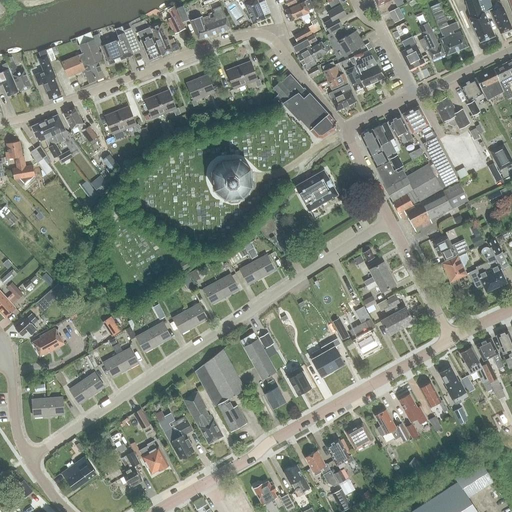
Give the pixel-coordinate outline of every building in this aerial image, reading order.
[(213,0),(201,0),(204,6),(208,4),(211,10),(216,8),(213,0)] [(232,0),(233,0),(242,0),(244,3),(252,24),(265,19),(257,0),(232,0)] [(285,10),(290,21),(309,12),(308,10),(313,8),(309,0),(306,0),(304,1),(285,10)] [(338,20),(346,15),(337,0),(332,0),(328,3),(332,9),(327,12),(331,19),(324,23),(330,34),(342,27),(338,20)] [(492,8),(489,0),(465,0),(470,17),(469,18),(479,42),(494,36),(484,12),(492,8)] [(458,28),(456,22),(448,25),(439,3),(430,7),(442,35),(443,35),(444,37),(439,39),(441,44),(442,43),(447,55),(467,46),(463,35),(461,35),(460,31),(454,34),(452,31),(458,28)] [(188,19),(183,5),(176,8),(181,22),(188,19)] [(184,28),(174,6),(167,9),(171,17),(167,19),(174,33),(184,28)] [(394,23),(403,18),(398,7),(389,12),(394,23)] [(500,34),(511,29),(507,16),(505,16),(501,7),(490,11),(500,34)] [(225,13),(221,15),(220,11),(213,14),(214,17),(219,32),(230,28),(225,13)] [(219,32),(214,17),(210,18),(209,15),(203,18),(202,16),(191,20),(198,39),(219,32)] [(320,29),(316,22),(308,27),(312,34),(320,29)] [(438,44),(432,32),(427,22),(418,27),(430,50),(428,51),(432,60),(445,55),(440,43),(438,44)] [(175,41),(170,44),(161,23),(150,29),(162,56),(173,51),(179,49),(175,41)] [(124,33),(124,32),(123,31),(122,26),(114,29),(118,39),(102,46),(109,64),(126,57),(133,54),(132,53),(130,48),(131,48),(124,33)] [(149,59),(161,54),(149,27),(137,32),(141,40),(139,42),(141,46),(143,47),(149,59)] [(297,42),(311,34),(308,27),(293,35),(297,42)] [(131,28),(123,31),(124,32),(124,33),(131,48),(130,48),(132,53),(140,50),(131,28)] [(357,50),(364,45),(355,31),(348,35),(337,41),(346,56),(356,49),(357,50)] [(310,46),(310,45),(317,41),(313,34),(292,45),(296,53),(300,51),(301,53),(297,56),(305,70),(315,64),(313,60),(316,58),(310,48),(309,46),(310,46)] [(409,70),(424,62),(412,37),(401,42),(405,50),(400,52),(409,70)] [(78,45),(82,54),(78,55),(62,62),(68,77),(84,70),(87,71),(91,69),(95,80),(104,77),(98,62),(102,60),(94,39),(78,45)] [(316,58),(327,52),(331,49),(326,42),(322,44),(321,42),(310,48),(316,58)] [(56,60),(52,48),(47,50),(51,62),(56,60)] [(54,78),(56,77),(47,55),(37,58),(42,71),(34,75),(38,86),(43,84),(49,99),(61,95),(54,78)] [(356,69),(363,87),(384,77),(378,65),(371,55),(362,59),(364,63),(357,65),(358,68),(356,69)] [(12,57),(6,59),(7,62),(19,90),(20,91),(31,86),(24,70),(18,73),(12,57)] [(358,68),(357,65),(357,66),(353,57),(349,59),(351,64),(352,64),(353,67),(346,70),(354,90),(363,87),(356,69),(358,68)] [(238,66),(245,85),(254,81),(257,87),(261,85),(259,79),(257,80),(250,61),(238,66)] [(17,91),(19,90),(7,62),(2,65),(4,71),(0,72),(0,85),(2,84),(8,96),(18,92),(17,91)] [(339,75),(343,74),(339,64),(335,66),(333,62),(322,67),(324,71),(323,71),(328,81),(340,76),(339,75)] [(511,92),(508,84),(511,80),(511,75),(505,63),(493,69),(504,92),(508,100),(511,97),(511,92)] [(233,89),(245,85),(238,66),(226,70),(233,89)] [(310,77),(319,72),(316,67),(307,71),(310,77)] [(487,100),(504,92),(493,69),(475,78),(487,100)] [(214,98),(218,96),(216,91),(214,92),(207,74),(197,79),(204,96),(212,93),(214,98)] [(345,82),(347,81),(343,74),(339,75),(340,76),(328,81),(331,89),(343,84),(342,81),(345,80),(345,82)] [(459,86),(467,102),(468,103),(466,104),(472,116),(480,112),(473,98),(483,93),(474,77),(459,86)] [(195,100),(204,96),(197,79),(186,83),(193,100),(191,101),(193,106),(197,105),(195,100)] [(356,102),(347,81),(345,82),(345,80),(342,81),(343,84),(331,89),(332,91),(328,93),(336,111),(356,102)] [(303,89),(296,81),(286,89),(280,83),(274,89),(279,94),(272,100),(279,107),(283,104),(299,121),(300,119),(317,138),(322,138),(334,130),(335,130),(335,122),(328,114),(304,88),(303,89)] [(175,116),(180,114),(178,108),(176,108),(169,90),(156,95),(164,113),(173,110),(175,116)] [(152,118),(164,113),(156,95),(144,100),(152,118)] [(457,125),(459,129),(469,124),(462,109),(456,113),(447,96),(433,103),(443,124),(447,122),(448,124),(454,126),(457,125)] [(262,107),(259,99),(253,101),(256,109),(262,107)] [(135,132),(140,130),(138,124),(136,124),(129,106),(117,111),(124,130),(133,126),(135,132)] [(444,186),(457,180),(418,106),(402,114),(412,134),(414,133),(416,134),(420,132),(420,130),(426,141),(422,144),(444,186)] [(74,108),(63,113),(71,129),(77,126),(80,131),(81,131),(89,142),(97,137),(89,126),(87,128),(84,123),(82,124),(74,108)] [(112,134),(124,130),(117,111),(104,116),(112,134)] [(60,132),(65,130),(57,115),(47,120),(54,135),(53,135),(55,138),(54,139),(56,143),(57,142),(63,140),(60,132)] [(400,115),(388,121),(395,137),(402,133),(406,141),(412,138),(400,115)] [(55,144),(56,143),(54,139),(55,138),(53,135),(54,135),(47,120),(31,127),(36,137),(37,137),(39,141),(45,139),(49,147),(48,148),(54,158),(60,154),(55,144)] [(382,149),(386,157),(395,152),(389,141),(394,138),(386,122),(381,125),(372,129),(382,149)] [(160,128),(163,135),(170,132),(168,126),(160,128)] [(479,137),(475,128),(469,131),(474,140),(479,137)] [(393,171),(386,157),(382,149),(372,129),(360,136),(376,168),(379,174),(386,189),(385,189),(392,202),(406,195),(407,195),(414,205),(418,202),(412,192),(413,191),(420,202),(441,189),(427,165),(406,177),(402,170),(397,173),(395,170),(393,171)] [(13,171),(14,179),(19,178),(24,185),(34,176),(32,165),(25,166),(23,156),(22,156),(19,141),(6,143),(8,152),(5,152),(5,157),(1,158),(2,164),(7,163),(7,160),(15,159),(17,170),(13,171)] [(511,163),(511,160),(503,144),(489,152),(499,170),(511,163)] [(35,148),(43,159),(47,157),(39,145),(35,148)] [(47,165),(43,159),(35,148),(29,152),(45,175),(52,170),(48,164),(47,165)] [(69,150),(58,156),(62,163),(72,157),(69,150)] [(403,166),(397,155),(389,159),(395,170),(403,166)] [(241,161),(239,161),(239,159),(237,159),(237,160),(224,161),(224,160),(222,160),(222,161),(221,161),(221,162),(219,163),(218,165),(217,166),(216,167),(215,168),(214,170),(213,171),(212,171),(212,172),(212,174),(213,174),(214,186),(213,186),(213,189),(214,189),(215,189),(216,190),(217,191),(218,192),(219,193),(220,194),(222,196),(223,196),(224,197),(224,198),(225,198),(227,198),(227,201),(229,203),(238,202),(240,200),(240,197),(242,197),(242,196),(243,195),(245,194),(246,192),(247,191),(248,190),(249,189),(250,188),(250,187),(251,186),(252,186),(251,184),(250,171),(250,169),(250,168),(249,168),(248,167),(247,166),(246,165),(245,164),(243,163),(242,162),(241,161)] [(120,166),(116,161),(106,169),(110,174),(120,166)] [(458,167),(461,173),(467,170),(464,164),(458,167)] [(309,211),(338,195),(324,170),(295,186),(309,211)] [(499,174),(493,177),(496,182),(502,179),(499,174)] [(100,175),(90,183),(94,187),(98,192),(106,185),(102,180),(103,179),(100,175)] [(406,195),(392,202),(400,218),(406,215),(415,231),(431,223),(430,220),(468,200),(459,183),(413,207),(406,195)] [(503,198),(498,189),(486,195),(491,204),(503,198)] [(2,215),(11,223),(17,216),(9,208),(2,215)] [(463,221),(460,215),(453,218),(456,224),(463,221)] [(446,235),(431,242),(438,257),(442,255),(445,261),(456,256),(455,255),(469,249),(464,239),(451,245),(446,235)] [(475,247),(484,243),(480,235),(471,240),(475,247)] [(505,241),(502,235),(497,238),(499,244),(505,241)] [(501,270),(504,269),(509,266),(493,237),(486,241),(489,248),(488,248),(487,247),(485,247),(484,247),(483,248),(482,248),(482,249),(481,250),(480,251),(480,252),(480,253),(480,254),(481,255),(480,255),(487,262),(475,268),(476,270),(469,273),(476,288),(484,285),(487,291),(505,282),(503,279),(505,278),(501,270)] [(291,250),(284,239),(277,243),(284,254),(291,250)] [(368,261),(374,257),(369,249),(363,253),(368,261)] [(261,277),(274,270),(266,255),(253,262),(261,277)] [(363,261),(360,256),(354,259),(357,265),(363,261)] [(450,282),(466,275),(458,256),(441,263),(450,282)] [(192,265),(187,258),(173,267),(177,274),(192,265)] [(248,284),(261,277),(253,262),(240,269),(248,284)] [(368,284),(389,273),(383,262),(369,269),(374,278),(372,279),(371,277),(366,280),(368,284)] [(200,278),(195,269),(188,273),(193,282),(200,278)] [(14,277),(9,272),(0,280),(5,285),(14,277)] [(381,292),(395,284),(389,273),(368,284),(365,286),(368,290),(375,286),(374,284),(377,283),(381,292)] [(191,280),(187,274),(182,277),(185,283),(191,280)] [(225,297),(238,290),(230,274),(217,282),(225,297)] [(51,278),(46,282),(49,286),(54,282),(51,278)] [(212,304),(225,297),(217,282),(203,289),(212,304)] [(12,293),(17,289),(11,283),(6,287),(12,293)] [(64,292),(57,284),(35,303),(42,311),(50,305),(48,302),(55,297),(56,299),(64,292)] [(17,289),(12,293),(18,299),(23,295),(17,289)] [(18,299),(12,293),(6,298),(12,305),(18,299)] [(376,303),(372,295),(362,300),(366,308),(376,303)] [(401,328),(413,321),(405,307),(395,312),(394,310),(396,309),(397,307),(395,304),(398,302),(395,296),(386,301),(388,306),(401,328)] [(0,312),(5,318),(15,308),(12,305),(6,298),(0,304),(0,312)] [(388,306),(386,301),(385,299),(376,304),(380,311),(383,309),(385,313),(388,313),(389,313),(391,315),(381,320),(388,335),(401,328),(388,306)] [(194,326),(207,319),(199,303),(186,311),(194,326)] [(424,312),(422,308),(421,305),(418,306),(416,309),(419,315),(424,312)] [(181,333),(194,326),(186,311),(172,318),(181,333)] [(15,328),(22,336),(28,331),(31,334),(36,329),(33,325),(38,320),(32,314),(27,318),(26,318),(15,328)] [(339,317),(332,321),(342,340),(349,336),(339,317)] [(356,342),(359,346),(357,347),(357,348),(359,353),(361,353),(362,352),(363,353),(377,345),(369,331),(375,328),(369,317),(358,323),(358,324),(348,329),(353,337),(354,336),(357,341),(356,342)] [(157,344),(171,337),(162,322),(149,329),(157,344)] [(120,331),(116,323),(108,328),(113,335),(120,331)] [(32,342),(40,356),(48,351),(49,353),(64,344),(55,328),(39,336),(40,338),(32,342)] [(144,352),(157,344),(149,329),(136,337),(144,352)] [(511,341),(508,331),(496,335),(502,352),(510,349),(511,354),(508,355),(509,358),(506,359),(506,360),(508,367),(509,368),(511,366),(511,341)] [(265,348),(272,344),(266,334),(259,338),(265,348)] [(111,346),(117,343),(114,337),(108,340),(111,346)] [(490,338),(475,345),(483,361),(492,356),(496,365),(502,362),(490,338)] [(270,375),(276,372),(268,357),(263,349),(258,339),(243,347),(262,380),(265,378),(268,383),(273,380),(270,375)] [(272,344),(265,348),(263,349),(268,357),(276,352),(272,344)] [(320,348),(332,370),(344,364),(334,346),(323,352),(321,348),(320,348)] [(125,370),(138,363),(130,348),(116,355),(125,370)] [(332,370),(320,348),(309,355),(321,377),(332,370)] [(470,348),(460,354),(464,361),(462,362),(463,364),(465,368),(469,375),(476,371),(480,378),(482,382),(488,380),(485,375),(479,363),(470,348)] [(222,349),(194,371),(214,407),(245,389),(222,349)] [(94,360),(99,357),(96,350),(90,353),(94,360)] [(111,377),(125,370),(116,355),(103,362),(111,377)] [(505,396),(489,362),(481,365),(497,400),(505,396)] [(286,374),(297,394),(311,387),(300,367),(286,374)] [(450,367),(439,373),(446,388),(445,388),(451,399),(465,392),(459,381),(458,381),(454,374),(450,367)] [(92,395),(104,387),(94,372),(82,381),(92,395)] [(273,408),(285,401),(277,387),(273,380),(268,383),(272,390),(265,393),(273,408)] [(488,380),(482,382),(486,392),(492,389),(488,380)] [(79,404),(92,395),(82,381),(69,389),(79,404)] [(430,382),(420,388),(430,407),(438,402),(443,412),(448,410),(442,400),(440,401),(430,382)] [(473,388),(470,382),(465,385),(469,391),(473,388)] [(45,391),(44,383),(33,385),(34,392),(45,391)] [(214,440),(222,436),(213,420),(210,414),(208,415),(205,408),(206,408),(197,391),(183,399),(196,423),(202,419),(203,421),(205,420),(207,423),(200,427),(209,443),(212,441),(212,442),(214,441),(214,440)] [(410,422),(416,418),(419,424),(427,420),(419,406),(417,408),(409,394),(398,400),(410,422)] [(48,415),(63,414),(62,397),(47,398),(48,415)] [(33,417),(48,415),(47,398),(32,400),(33,417)] [(230,431),(246,423),(236,405),(232,408),(227,399),(216,406),(230,431)] [(460,403),(457,404),(456,401),(450,404),(456,415),(463,411),(460,403)] [(150,425),(140,409),(132,413),(142,429),(150,425)] [(379,435),(382,436),(390,431),(395,440),(400,437),(403,441),(409,438),(401,423),(395,427),(385,410),(375,416),(380,426),(377,427),(376,430),(379,435)] [(185,434),(192,430),(184,417),(171,424),(170,422),(174,420),(170,413),(164,416),(166,419),(159,423),(173,448),(174,448),(180,459),(193,452),(190,445),(191,445),(185,434)] [(463,413),(456,417),(459,424),(467,420),(463,413)] [(428,419),(435,431),(441,428),(434,416),(428,419)] [(362,423),(345,432),(355,450),(372,440),(362,423)] [(405,427),(412,439),(419,435),(412,423),(405,427)] [(338,439),(325,446),(336,465),(346,460),(348,463),(353,460),(350,455),(348,457),(338,439)] [(138,449),(134,451),(137,459),(142,457),(148,467),(147,468),(149,472),(150,472),(151,473),(158,469),(159,471),(168,466),(161,454),(162,453),(159,448),(158,449),(158,448),(157,448),(153,441),(147,444),(148,446),(139,451),(138,449)] [(116,447),(120,452),(127,448),(123,442),(116,447)] [(338,484),(330,471),(326,463),(324,464),(317,451),(305,458),(315,475),(321,472),(327,483),(333,486),(338,484)] [(129,487),(142,480),(134,466),(139,463),(132,452),(121,458),(127,469),(121,472),(129,487)] [(74,490),(96,474),(84,457),(62,473),(74,490)] [(424,466),(416,459),(410,466),(419,473),(424,466)] [(476,511),(467,498),(493,482),(481,463),(455,479),(457,482),(410,511),(476,511)] [(296,465),(284,471),(295,491),(301,488),(303,491),(309,488),(304,479),(305,479),(301,473),(301,474),(296,465)] [(348,478),(346,480),(340,470),(333,474),(345,495),(355,490),(348,478)] [(24,498),(32,491),(24,480),(15,486),(24,498)] [(287,511),(294,507),(287,494),(281,498),(279,495),(276,496),(274,492),(276,490),(273,484),(271,486),(268,481),(262,484),(261,484),(259,485),(258,484),(255,485),(256,487),(253,488),(262,504),(274,498),(278,507),(283,504),(287,511)] [(351,506),(341,488),(331,493),(341,511),(351,506)] [(372,498),(367,491),(360,495),(366,503),(372,498)] [(0,511),(11,511),(0,495),(0,511)]
